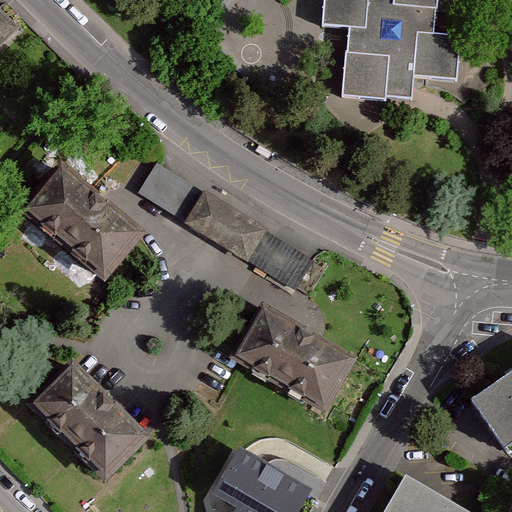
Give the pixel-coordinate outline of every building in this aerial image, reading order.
[(322,0),(320,29),(350,31),(344,102),(412,107),(414,83),(459,87),(463,38),(433,35),(435,0),(322,0)] [(0,25),(0,61),(18,43),(0,25)] [(146,155),(127,184),(166,208),(185,179),(146,155)] [(61,166),(22,211),(102,282),(142,237),(61,166)] [(202,186),(181,215),(288,285),(311,249),(202,186)] [(267,306),(236,362),(325,416),(358,358),(267,306)] [(142,430),(68,363),(29,405),(104,473),(142,430)] [(511,370),(468,404),(501,450),(511,441),(511,370)] [(283,511),(301,481),(220,437),(194,485),(225,502),(219,511),(283,511)] [(475,511),(406,472),(382,511),(475,511)]
